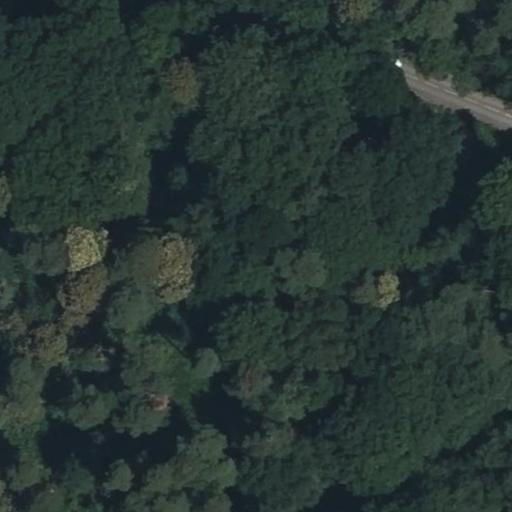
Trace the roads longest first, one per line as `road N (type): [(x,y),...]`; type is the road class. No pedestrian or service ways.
road 1 (tertiary): [(511,133),(206,0)]
road 2 (track): [(511,398),(379,511)]
